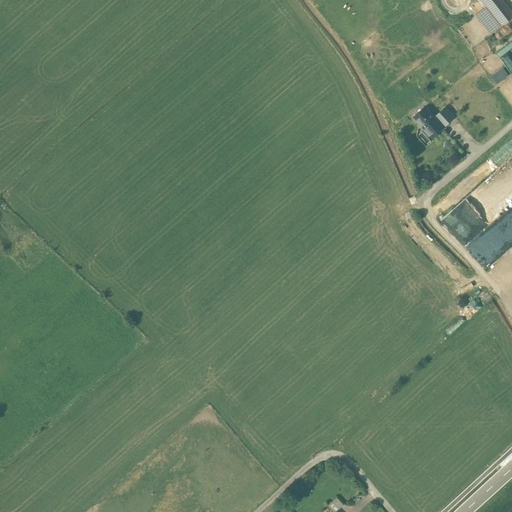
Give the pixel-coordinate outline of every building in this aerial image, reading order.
[(511,16),(511,12),(501,0),(494,0),(484,7),(476,14),(491,33),(511,16)] [(442,127),(424,107),(414,116),(416,118),(415,120),(420,125),(422,124),(425,127),(423,129),(428,135),(430,133),(432,136),(442,127)] [(454,117),(445,107),(434,117),(443,126),(454,117)] [(475,189),(453,208),(478,235),(511,204),(511,140),(467,180),(475,189)] [(511,212),(488,237),(496,245),(499,242),(506,249),(511,242),(511,212)] [(484,289),(459,313),(467,321),(492,298),(484,289)] [(335,511),(344,504),(338,496),(329,504),(335,511)]
